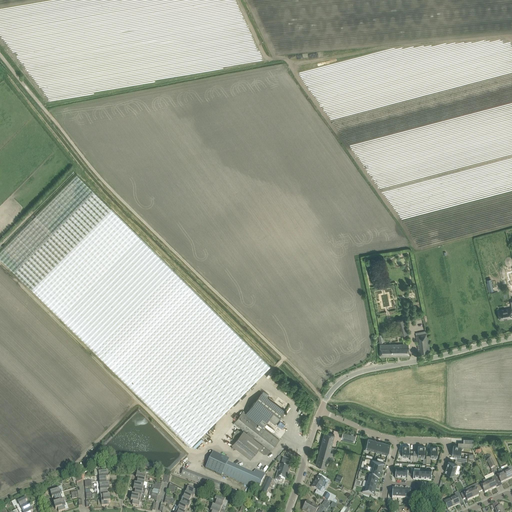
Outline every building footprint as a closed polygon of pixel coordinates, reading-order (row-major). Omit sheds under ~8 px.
[(0,257),(88,345),(191,447),(270,366),(77,175),(0,252),(0,257)] [(498,311),(500,320),(504,319),(504,318),(511,316),(511,308),(502,311),(502,312),(499,312),(499,311),(498,311)] [(397,321),(401,335),(407,333),(404,319),(397,321)] [(427,333),(416,335),(419,354),(430,352),(427,333)] [(380,345),(380,351),(380,357),(409,355),(409,344),(380,345)] [(281,408),(261,393),(245,414),(243,412),(234,423),(244,431),(233,446),(250,459),(258,449),(264,454),(268,453),(270,451),(279,440),(262,427),(268,419),(275,424),(285,411),(281,408)] [(431,403),(431,412),(443,412),(443,403),(431,403)] [(324,432),(321,444),(331,447),(334,435),(324,432)] [(356,436),(348,434),(347,437),(351,438),(350,441),(354,442),(356,436)] [(371,450),(374,440),(373,440),(371,439),(368,438),(365,450),(366,448),(371,450)] [(374,440),(371,450),(376,451),(379,441),(376,441),(375,440),(374,440)] [(379,441),(376,451),(382,453),(385,443),(384,443),(382,442),(379,441)] [(452,450),(461,452),(462,447),(469,447),(469,443),(458,442),(458,446),(453,445),(452,450)] [(385,443),(382,453),(387,454),(387,456),(390,445),(387,444),(386,443),(385,443)] [(323,459),(328,460),(329,456),(332,457),(333,453),(330,452),(331,447),(321,444),(317,460),(320,461),(321,460),(323,461),(323,459)] [(413,455),(413,461),(417,461),(417,457),(424,457),(425,446),(418,446),(418,455),(413,455)] [(431,453),(431,455),(426,455),(426,463),(431,463),(431,457),(437,457),(438,447),(431,446),(431,453)] [(455,460),(461,461),(466,462),(467,458),(460,457),(461,452),(452,450),(451,456),(456,457),(455,460)] [(235,466),(228,463),(229,460),(213,452),(205,469),(222,476),(223,474),(258,490),(265,474),(255,469),(253,474),(235,466)] [(279,469),(275,480),(280,481),(281,478),(286,479),(289,468),(288,468),(289,465),(290,461),(283,458),(282,463),(282,466),(281,466),(280,469),(279,469)] [(495,467),(492,458),(487,461),(491,469),(495,467)] [(316,465),(326,468),(328,460),(323,459),(323,461),(321,460),(320,461),(317,460),(316,465)] [(373,466),(382,468),(383,467),(383,466),(384,463),(372,460),(374,461),(373,466)] [(447,466),(456,469),(457,464),(460,465),(461,461),(455,460),(454,463),(448,461),(447,464),(447,466)] [(501,468),(502,470),(507,480),(511,477),(511,476),(511,475),(511,474),(511,469),(510,466),(507,467),(507,465),(501,468)] [(95,476),(98,476),(108,475),(108,472),(106,472),(106,469),(103,469),(103,466),(100,467),(100,470),(95,470),(95,476)] [(373,466),(371,471),(381,474),(382,471),(382,470),(382,468),(373,466)] [(454,474),(456,469),(447,466),(446,467),(446,469),(445,472),(451,474),(450,476),(456,478),(457,475),(454,474)] [(181,476),(224,492),(226,485),(184,469),(181,476)] [(497,475),(494,476),(497,481),(499,480),(501,483),(507,480),(502,470),(499,471),(500,474),(497,476),(497,475)] [(369,477),(379,480),(380,478),(380,477),(381,474),(371,471),(370,477),(369,476),(369,477)] [(484,477),(485,479),(486,480),(491,490),(496,487),(494,483),(497,481),(494,476),(493,473),(484,477)] [(335,482),(340,485),(343,478),(338,475),(335,482)] [(311,487),(316,490),(321,492),(323,488),(321,487),(325,481),(317,477),(311,487)] [(379,480),(369,477),(367,482),(377,485),(378,482),(378,480),(379,480)] [(480,485),(478,486),(480,491),(483,490),(484,493),(491,490),(486,480),(485,479),(483,481),(484,484),(481,486),(480,485)] [(265,481),(260,491),(266,494),(270,483),(265,481)] [(367,482),(366,488),(375,490),(376,489),(376,488),(377,485),(367,482)] [(472,486),(468,488),(473,498),(479,495),(478,493),(480,491),(478,486),(476,484),(474,485),(475,487),(475,488),(473,489),(472,486)] [(186,488),(185,490),(195,495),(196,492),(194,491),(196,489),(189,486),(188,489),(186,488)] [(50,492),(51,495),(61,492),(61,490),(59,490),(58,487),(51,489),(52,492),(50,492)] [(135,490),(135,493),(142,495),(142,494),(145,495),(146,489),(144,489),(134,487),(133,490),(135,490)] [(375,491),(375,490),(366,488),(364,493),(362,493),(374,496),(375,493),(375,491)] [(473,498),(468,488),(465,489),(467,492),(464,494),(463,493),(460,494),(463,500),(466,498),(467,501),(473,498)] [(185,493),(183,496),(190,500),(192,497),(193,498),(195,495),(185,490),(184,492),(185,493)] [(54,498),(55,500),(62,498),(61,495),(62,494),(61,492),(51,495),(52,498),(54,498)] [(449,498),(450,500),(454,507),(460,505),(458,502),(462,500),(458,492),(454,493),(455,495),(449,498)] [(322,497),(326,500),(329,501),(333,502),(335,499),(330,496),(324,493),(322,497)] [(181,499),(180,501),(189,506),(191,503),(189,502),(190,500),(183,496),(182,499),(181,499)] [(217,501),(216,504),(222,506),(224,502),(225,503),(226,501),(227,499),(224,497),(223,500),(216,497),(215,500),(217,501)] [(19,504),(20,508),(27,504),(25,502),(27,501),(26,498),(25,498),(21,500),(20,501),(19,499),(16,501),(15,500),(12,502),(14,506),(17,505),(19,504)] [(54,504),(55,507),(65,504),(64,501),(63,502),(62,498),(55,500),(56,503),(54,504)] [(142,501),(132,498),(131,502),(133,502),(132,505),(139,507),(140,503),(141,503),(142,501)] [(450,500),(449,498),(443,501),(442,499),(439,501),(436,502),(439,509),(442,507),(445,506),(447,510),(454,507),(450,500)] [(180,504),(178,507),(185,511),(186,508),(188,509),(189,506),(180,501),(179,503),(180,504)] [(316,511),(319,508),(311,504),(307,502),(303,510),(306,511),(316,511)]
